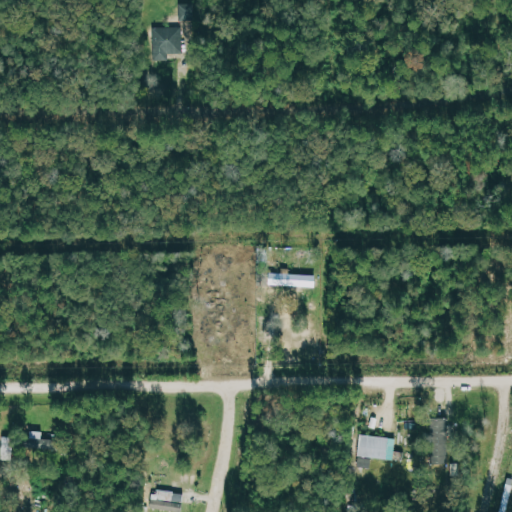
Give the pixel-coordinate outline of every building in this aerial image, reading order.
[(152,28),(166,27),(166,21),(191,21),(192,46),(182,47),(182,54),(168,55),(168,59),(152,60),(152,28)] [(273,274),(273,283),(315,286),(316,277),(273,274)] [(433,449),(450,449),(451,420),(434,420),(433,449)] [(60,449),(60,439),(45,439),(45,431),(33,431),(32,448),(60,449)] [(6,460),(16,459),(15,436),(5,437),(6,460)] [(382,450),(383,436),(369,436),(368,447),(361,446),(360,457),(405,459),(405,451),(382,450)] [(185,505),(183,511),(177,511),(155,508),(157,499),(185,505)]
